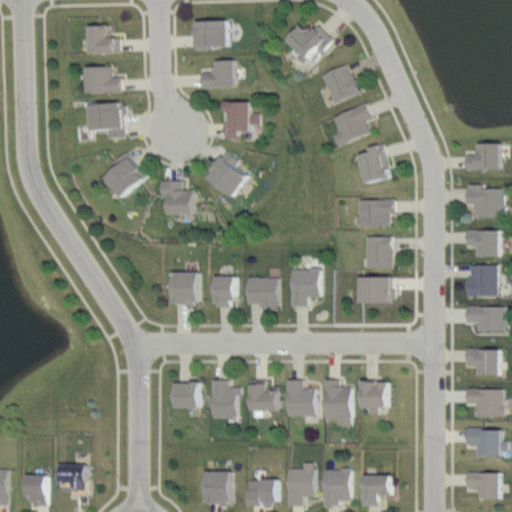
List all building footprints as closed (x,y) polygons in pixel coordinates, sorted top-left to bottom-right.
[(199,46),(198,19),(231,19),(231,46),(199,46)] [(290,38),(303,50),(299,54),(307,62),(321,47),(325,51),(337,38),(321,23),(313,31),(304,23),(290,38)] [(91,24),(112,24),(112,36),(124,36),(124,52),(91,53),(91,24)] [(204,70),(205,85),(239,85),(239,58),(218,59),(218,66),(214,66),(214,69),(204,70)] [(324,74),(348,63),(353,75),(356,73),(364,91),(337,103),(324,74)] [(90,67),(113,66),(113,75),(125,75),(125,91),(91,92),(90,67)] [(229,137),(244,137),(244,130),(255,130),(255,124),(262,124),(262,112),(254,112),(254,100),(228,101),(229,137)] [(91,104),(94,129),(112,127),(113,137),(130,135),(127,115),(130,115),(129,105),(123,105),(123,101),(91,104)] [(336,116),(342,131),(336,133),(341,145),(373,131),(368,120),(375,117),(369,102),(336,116)] [(469,152),(470,168),(505,168),(505,142),(480,142),(480,152),(469,152)] [(362,153),(374,150),(373,146),(385,143),(393,176),(368,182),(362,153)] [(110,178),(123,168),(118,161),(131,151),(141,164),(143,162),(152,174),(124,196),(110,178)] [(210,177),(229,151),(242,160),(239,165),(253,175),(237,197),(210,177)] [(162,178),(163,195),(170,195),(170,214),(197,214),(197,189),(185,189),(185,178),(162,178)] [(471,183),(471,202),(477,202),(477,214),(510,215),(511,204),(508,203),(508,186),(487,186),(487,184),(471,183)] [(362,198),(398,197),(399,213),(392,213),(392,224),(363,225),(363,224),(360,224),(360,214),(362,214),(362,198)] [(471,228),(505,228),(505,256),(481,256),(481,244),(471,244),(471,228)] [(369,235),(395,235),(395,266),(369,266),(369,235)] [(469,275),(473,275),(474,263),(501,263),(501,295),(469,295),(469,275)] [(295,267),(294,306),(311,306),(311,296),(323,296),(323,268),(322,268),(321,266),(313,266),(313,268),(295,267)] [(176,272),(203,272),(203,301),(197,301),(197,306),(189,306),(189,302),(176,302),(176,272)] [(361,275),(361,302),(394,302),(394,298),(398,298),(398,288),(394,288),(394,276),(361,275)] [(218,276),(239,276),(239,300),(234,300),(232,305),(219,305),(218,276)] [(250,276),(282,277),(282,306),(263,305),(263,302),(250,302),(250,276)] [(470,304),(469,321),(481,321),(481,330),(509,330),(509,304),(470,304)] [(470,347),(504,347),(504,376),(480,376),(480,362),(470,362),(470,347)] [(253,378),(270,378),(270,385),(283,385),(283,409),(253,409),(253,378)] [(290,378),(306,378),(306,387),(319,387),(319,414),(290,414),(290,378)] [(327,378),(326,419),(339,419),(339,424),(354,424),(354,416),(355,416),(356,386),(342,385),(342,379),(327,378)] [(363,378),(377,378),(377,381),(391,381),(392,406),(381,407),(381,413),(371,413),(371,406),(364,407),(363,378)] [(178,380),(203,381),(203,407),(177,406),(178,380)] [(217,380),(230,380),(231,386),(244,386),(244,393),(240,394),(240,415),(217,415),(217,380)] [(470,385),(470,402),(481,402),(481,414),(509,414),(509,386),(470,385)] [(470,426),(486,426),(486,428),(507,429),(507,438),(511,438),(511,450),(506,450),(506,455),(480,455),(481,444),(470,443),(470,426)] [(292,467),(307,467),(307,461),(318,461),(317,467),(319,467),(319,495),(306,495),(306,505),(292,505),(292,467)] [(63,463),(63,484),(64,486),(76,486),(76,494),(94,493),(94,464),(63,463)] [(327,468),(344,468),(344,466),(354,466),(355,499),(341,499),(341,505),(327,505),(327,468)] [(0,467),(0,503),(11,503),(12,468),(0,467)] [(209,470),(237,470),(237,500),(226,500),(226,501),(209,501),(209,470)] [(471,471),(505,470),(505,496),(486,496),(486,491),(480,491),(480,487),(471,487),(471,471)] [(30,473),(30,495),(36,495),(36,503),(51,504),(52,474),(30,473)] [(366,473),(366,505),(382,505),(382,496),(388,496),(388,493),(395,493),(395,473),(366,473)] [(250,478),(251,506),(275,505),(274,501),(282,500),(282,477),(250,478)]
